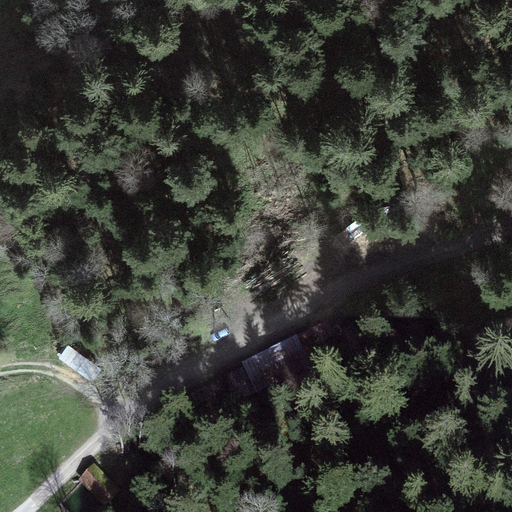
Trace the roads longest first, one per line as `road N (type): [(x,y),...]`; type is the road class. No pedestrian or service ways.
road 1 (track): [(511,221),(222,356),(106,435),(25,511)]
road 2 (track): [(143,406),(76,375),(0,368)]
